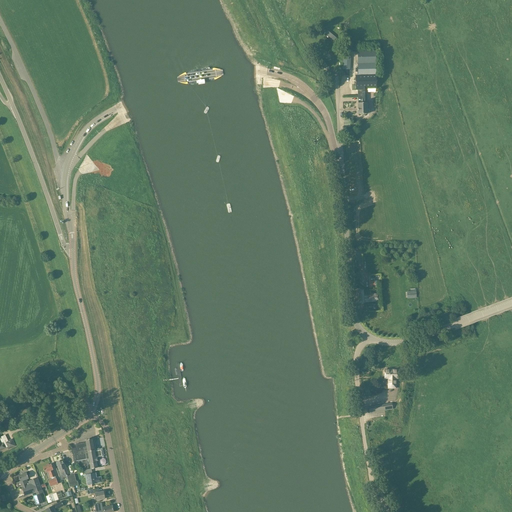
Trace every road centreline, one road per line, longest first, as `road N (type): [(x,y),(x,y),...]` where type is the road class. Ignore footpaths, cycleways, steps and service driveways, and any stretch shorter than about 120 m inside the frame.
road 1 (tertiary): [(368,337),(352,313),(328,122),(293,80),(264,74)]
road 2 (unclassified): [(388,511),(371,482),(359,405),(355,356),(368,337)]
road 3 (tertiary): [(72,252),(67,163),(81,135),(115,108)]
road 4 (tertiary): [(90,411),(98,387),(72,252)]
road 5 (tertiary): [(72,252),(13,107)]
road 6 (tertiary): [(368,337),(415,339),(511,303)]
